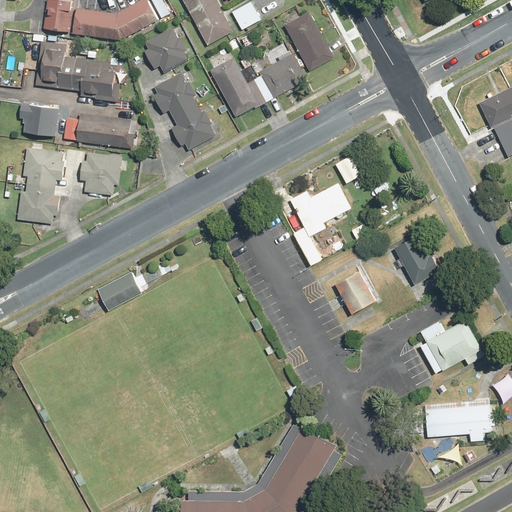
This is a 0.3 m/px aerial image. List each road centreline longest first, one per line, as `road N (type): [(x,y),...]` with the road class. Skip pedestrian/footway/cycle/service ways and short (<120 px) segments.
road 1 (residential): [(0,299),(401,80)]
road 2 (secondary): [(401,80),(511,285)]
road 3 (residential): [(401,80),(511,19)]
